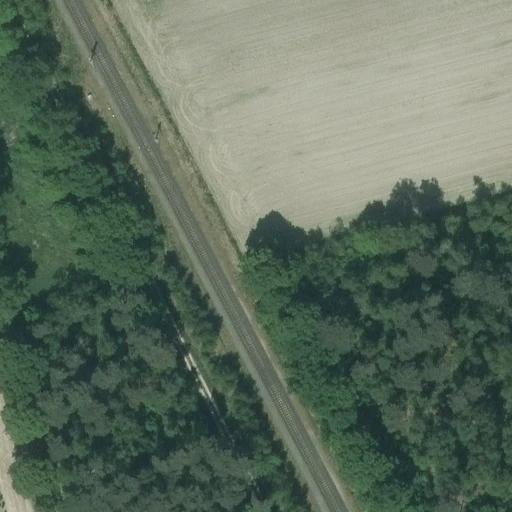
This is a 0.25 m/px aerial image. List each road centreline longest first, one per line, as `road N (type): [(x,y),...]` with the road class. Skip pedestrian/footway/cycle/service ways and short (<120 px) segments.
road 1 (track): [(10,0),(276,511)]
road 2 (track): [(0,222),(8,309),(58,511)]
road 3 (track): [(152,270),(8,309)]
